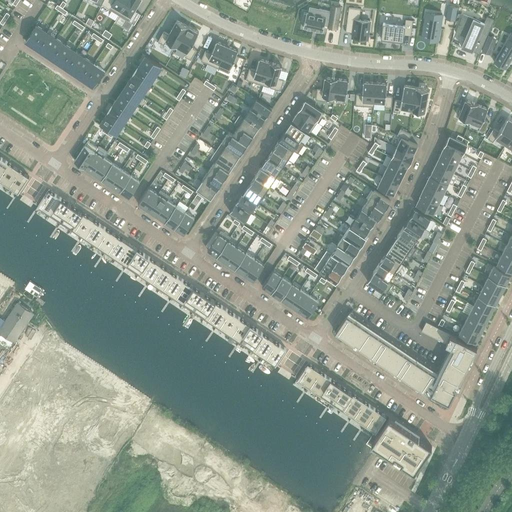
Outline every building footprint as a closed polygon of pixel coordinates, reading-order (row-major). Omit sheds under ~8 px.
[(103,0),(102,5),(109,9),(119,15),(127,0),(103,0)] [(127,0),(119,15),(128,20),(134,24),(140,14),(134,10),(140,0),(127,0)] [(304,14),(302,20),(305,21),(303,27),(323,32),(324,24),(328,25),(328,27),(337,29),(341,6),(332,5),(330,11),(319,9),(318,15),(306,13),(306,14),(304,14)] [(457,7),(448,5),(446,19),(454,20),(457,7)] [(349,8),(346,31),(353,32),(352,37),(368,39),(370,21),(359,20),(360,9),(349,8)] [(442,15),(432,13),(430,20),(425,19),(422,38),(438,41),(442,15)] [(463,15),(455,32),(456,32),(458,28),(467,32),(461,46),(472,51),(481,32),(487,34),(494,19),(487,16),(484,22),(473,18),(473,19),(463,15)] [(89,17),(86,23),(91,26),(94,20),(89,17)] [(381,38),(403,41),(404,34),(411,35),(413,19),(405,18),(404,25),(383,23),(381,38)] [(163,31),(158,41),(164,45),(165,43),(175,48),(188,26),(177,20),(169,34),(163,31)] [(26,41),(35,48),(46,31),(36,25),(26,41)] [(188,26),(175,48),(186,54),(185,56),(191,60),(196,49),(191,46),(199,32),(188,26)] [(45,54),(56,38),(46,32),(35,48),(45,54)] [(489,35),(482,50),(489,54),(496,38),(489,35)] [(54,60),(65,44),(56,38),(45,54),(54,60)] [(511,38),(507,38),(493,61),(506,68),(511,56),(511,38)] [(205,49),(201,60),(217,68),(227,46),(216,41),(211,52),(205,49)] [(64,67),(75,51),(65,44),(54,60),(64,67)] [(143,51),(151,56),(155,50),(146,46),(143,51)] [(227,46),(217,68),(228,72),(238,50),(227,46)] [(73,73),(84,57),(75,51),(64,67),(73,73)] [(83,79),(94,63),(84,57),(73,73),(83,79)] [(154,78),(161,68),(145,57),(138,67),(154,78)] [(249,68),(246,79),(263,85),(270,62),(259,58),(255,70),(249,68)] [(270,62),(263,85),(280,90),(284,79),(278,77),(282,65),(270,62)] [(93,86),(103,70),(94,63),(83,79),(93,86)] [(148,87),(154,78),(138,67),(132,77),(148,87)] [(183,67),(179,75),(186,78),(190,70),(183,67)] [(317,88),(315,99),(333,102),(337,78),(325,76),(323,89),(317,88)] [(148,87),(132,77),(125,86),(141,97),(148,87)] [(337,78),(333,102),(334,102),(335,97),(346,99),(349,80),(337,78)] [(222,87),(227,90),(230,83),(225,80),(222,87)] [(356,93),(355,105),(373,106),(375,82),(363,81),(362,94),(356,93)] [(375,82),(373,106),(374,106),(374,102),(385,102),(384,107),(391,108),(392,96),(386,95),(387,83),(375,82)] [(412,110),(416,87),(404,85),(401,101),(395,99),(393,111),(400,112),(400,108),(401,108),(412,110)] [(141,97),(125,86),(119,95),(135,106),(141,97)] [(429,89),(416,87),(412,110),(425,112),(429,89)] [(205,94),(202,99),(210,102),(212,97),(205,94)] [(129,116),(135,106),(119,95),(113,105),(129,116)] [(258,99),(256,98),(250,108),(265,118),(271,108),(263,103),(258,99)] [(322,111),(305,99),(299,109),(316,121),(322,111)] [(466,99),(458,117),(470,122),(477,104),(466,99)] [(477,104),(470,122),(480,126),(478,130),(485,133),(489,122),(483,119),(488,108),(477,104)] [(129,116),(113,105),(106,114),(122,125),(129,116)] [(265,118),(250,108),(244,116),(240,114),(259,127),(265,118)] [(316,121),(299,109),(292,119),(309,130),(316,121)] [(122,125),(106,114),(100,124),(103,127),(108,130),(113,133),(116,135),(122,125)] [(259,127),(240,114),(234,123),(253,136),(259,127)] [(511,133),(511,120),(507,118),(499,131),(493,128),(487,138),(493,142),(495,138),(505,144),(511,133)] [(306,132),(291,122),(285,131),(304,144),(304,143),(300,140),(306,132)] [(247,145),(253,136),(234,123),(238,126),(232,134),(228,132),(247,145)] [(400,128),(397,135),(402,137),(403,137),(408,140),(411,134),(400,128)] [(304,144),(285,131),(279,140),(298,153),(304,144)] [(228,132),(222,141),(241,154),(247,145),(228,132)] [(449,135),(444,145),(463,154),(468,144),(468,143),(462,141),(456,138),(449,135)] [(402,137),(397,147),(413,155),(418,145),(408,140),(407,139),(405,139),(403,137),(402,137)] [(298,153),(279,140),(273,149),(288,159),(294,150),(298,153)] [(84,167),(97,147),(88,141),(74,161),(84,167)] [(222,141),(216,150),(235,163),(241,154),(222,141)] [(206,154),(209,146),(204,144),(201,152),(206,154)] [(315,145),(312,149),(316,152),(320,154),(322,150),(319,148),(315,145)] [(444,145),(439,155),(458,164),(463,154),(444,145)] [(93,173),(103,157),(95,151),(98,147),(97,147),(84,167),(93,173)] [(397,147),(392,157),(408,165),(413,155),(397,147)] [(288,159),(273,149),(267,158),(286,171),(286,170),(282,167),(288,159)] [(235,163),(216,150),(210,159),(229,172),(235,163)] [(439,155),(435,165),(453,174),(458,164),(439,155)] [(93,173),(102,179),(112,163),(103,157),(93,173)] [(392,157),(387,166),(403,174),(408,165),(392,157)] [(286,171),(267,158),(261,167),(280,180),(286,171)] [(208,171),(223,181),(229,172),(210,159),(214,162),(208,171)] [(0,172),(0,179),(7,185),(18,169),(7,162),(0,172)] [(301,173),(305,164),(299,162),(296,171),(301,173)] [(121,169),(112,163),(102,179),(111,185),(121,169)] [(435,165),(430,175),(448,184),(453,174),(435,165)] [(387,166),(382,176),(398,184),(403,174),(387,166)] [(280,180),(261,167),(255,176),(270,186),(276,177),(280,180)] [(7,185),(18,192),(29,176),(18,169),(7,185)] [(111,185),(120,191),(130,175),(121,169),(111,185)] [(223,181),(208,171),(202,180),(217,190),(223,181)] [(140,181),(130,175),(120,191),(129,197),(140,181)] [(430,175),(425,184),(444,193),(448,184),(430,175)] [(270,186),(255,176),(249,185),(264,195),(270,186)] [(382,176),(377,186),(393,194),(398,184),(382,176)] [(287,191),(293,181),(289,179),(283,189),(287,191)] [(217,190),(202,180),(196,189),(211,199),(217,190)] [(425,184),(420,194),(439,203),(444,193),(425,184)] [(264,195),(249,185),(243,193),(242,193),(258,204),(264,195)] [(147,209),(161,189),(160,189),(158,193),(149,187),(138,203),(147,209)] [(49,189),(38,205),(51,214),(61,198),(49,189)] [(156,215),(170,195),(161,189),(147,209),(156,215)] [(390,201),(374,190),(368,199),(384,210),(390,201)] [(258,204),(242,193),(236,202),(251,212),(256,203),(258,204)] [(420,194),(415,204),(434,213),(439,203),(420,194)] [(165,221),(176,205),(167,200),(170,196),(170,195),(156,215),(165,221)] [(61,198),(51,214),(61,221),(72,205),(61,198)] [(384,210),(368,199),(362,208),(378,219),(384,210)] [(229,211),(244,221),(251,212),(236,202),(229,211)] [(72,205),(61,221),(72,228),(83,212),(72,205)] [(174,227),(185,211),(176,205),(165,221),(174,227)] [(378,219),(362,208),(356,217),(371,227),(376,219),(378,220),(378,219)] [(415,208),(409,217),(424,227),(430,218),(415,208)] [(184,234),(194,218),(185,211),(174,227),(184,234)] [(258,211),(255,215),(268,224),(271,219),(258,211)] [(83,212),(72,228),(83,235),(93,219),(83,212)] [(371,227),(356,217),(350,226),(366,237),(365,236),(371,227)] [(424,227),(409,217),(403,226),(418,236),(424,227)] [(93,219),(83,235),(95,243),(106,228),(93,219)] [(366,237),(350,226),(344,235),(360,246),(366,237)] [(418,236),(403,226),(397,235),(416,248),(417,248),(412,245),(418,236)] [(106,228),(95,243),(106,251),(116,235),(106,228)] [(217,256),(228,240),(218,234),(208,250),(217,256)] [(116,235),(106,251),(116,258),(127,242),(116,235)] [(360,246),(344,235),(338,244),(354,255),(360,246)] [(416,248),(397,235),(391,244),(410,257),(416,248)] [(226,262),(237,246),(228,240),(217,256),(226,262)] [(127,242),(116,258),(127,265),(138,249),(127,242)] [(338,244),(332,253),(348,264),(354,255),(338,244)] [(410,257),(391,244),(385,253),(400,263),(406,255),(410,257)] [(511,246),(507,244),(502,254),(511,259),(511,246)] [(235,268),(246,252),(237,246),(226,262),(235,268)] [(296,254),(296,255),(306,263),(313,253),(311,252),(306,249),(303,247),(302,246),(299,250),(296,254)] [(138,249),(127,265),(139,273),(150,257),(138,249)] [(244,274),(255,258),(246,252),(235,268),(244,274)] [(348,264),(332,253),(326,262),(342,273),(348,264)] [(400,263),(385,253),(379,262),(394,272),(400,263)] [(511,259),(502,254),(497,264),(511,271),(511,259)] [(150,257),(139,273),(150,280),(161,264),(150,257)] [(253,280),(264,264),(255,258),(244,274),(253,280)] [(342,273),(326,262),(319,271),(336,283),(342,273)] [(394,272),(379,262),(373,271),(392,284),(393,284),(388,281),(394,272)] [(161,264),(150,280),(160,287),(171,271),(161,264)] [(493,266),(488,276),(505,285),(511,275),(493,266)] [(271,293),(282,277),(273,270),(262,286),(271,293)] [(171,271),(160,287),(173,296),(183,280),(171,271)] [(392,284),(373,271),(367,281),(386,293),(392,284)] [(501,294),(505,285),(488,276),(483,285),(501,294)] [(280,299),(291,283),(282,277),(271,293),(280,299)] [(183,280),(173,296),(183,303),(194,287),(183,280)] [(289,305),(300,289),(291,283),(280,299),(289,305)] [(496,304),(501,294),(483,285),(478,295),(496,304)] [(194,287),(183,303),(194,310),(205,294),(194,287)] [(379,298),(383,293),(376,288),(372,293),(379,298)] [(298,311),(309,295),(300,289),(289,305),(298,311)] [(205,294),(194,310),(205,317),(215,301),(205,294)] [(308,317),(319,301),(309,295),(298,311),(308,317)] [(491,313),(496,304),(478,295),(474,305),(491,313)] [(215,301),(205,317),(217,325),(228,309),(215,301)] [(16,338),(33,313),(18,303),(0,329),(0,331),(9,337),(11,335),(16,338)] [(486,323),(491,313),(474,305),(469,314),(486,323)] [(228,309),(217,325),(229,333),(240,317),(228,309)] [(348,312),(335,331),(419,388),(423,390),(436,371),(348,312)] [(486,323),(469,314),(464,324),(481,333),(486,323)] [(240,317),(229,333),(240,341),(251,325),(240,317)] [(426,321),(421,330),(454,347),(440,374),(431,392),(449,401),(477,347),(476,347),(450,333),(426,321)] [(481,333),(464,324),(459,334),(476,343),(481,333)] [(251,325),(240,341),(252,349),(263,333),(251,325)] [(263,333),(252,349),(263,356),(274,340),(263,333)] [(274,340),(263,356),(276,364),(286,348),(274,340)] [(0,362),(9,349),(0,342),(0,362)] [(308,363),(297,379),(308,386),(319,370),(308,363)] [(319,370),(308,386),(320,394),(331,378),(319,370)] [(331,378),(320,394),(331,402),(342,386),(331,378)] [(342,386),(331,402),(342,409),(352,393),(342,386)] [(352,393),(342,409),(352,416),(363,400),(352,393)] [(363,400),(352,416),(364,424),(375,408),(363,400)] [(150,408),(130,440),(192,478),(200,465),(195,461),(199,455),(195,452),(200,443),(165,422),(167,418),(150,408)] [(375,408),(364,424),(376,431),(386,415),(375,408)] [(389,417),(371,443),(414,472),(432,446),(389,417)] [(69,503),(62,511),(72,511),(76,508),(69,503)]
